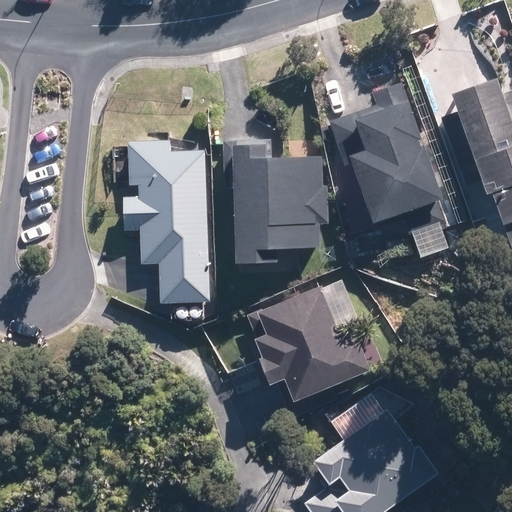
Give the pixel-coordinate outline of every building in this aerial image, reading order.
[(490,82),(443,99),(478,198),(483,196),(503,252),(511,248),(511,91),(495,98),(490,82)] [(343,167),(365,227),(397,216),(405,237),(408,236),(416,259),(444,249),(438,231),(445,228),(417,149),(414,150),(412,144),(414,143),(402,107),(406,105),(398,84),(369,94),(374,107),(325,124),(341,168),(343,167)] [(267,142),(220,143),(221,169),(225,169),(229,268),(270,266),(269,252),(316,250),(315,225),(324,225),(323,188),(319,188),(317,159),(268,161),(267,142)] [(168,144),(123,143),(122,187),(134,187),(134,200),(118,199),(118,232),(138,232),(137,266),(157,266),(156,305),(200,305),(203,152),(167,151),(168,144)] [(277,382),(286,404),(365,372),(351,338),(340,343),(335,329),(354,321),(338,281),(317,290),(316,288),(260,311),(260,310),(245,316),(252,334),(257,332),(260,337),(248,342),(255,361),(251,363),(262,389),(277,382)] [(300,504),(305,511),(381,511),(435,474),(415,447),(411,450),(382,410),(307,464),(324,487),(300,504)]
